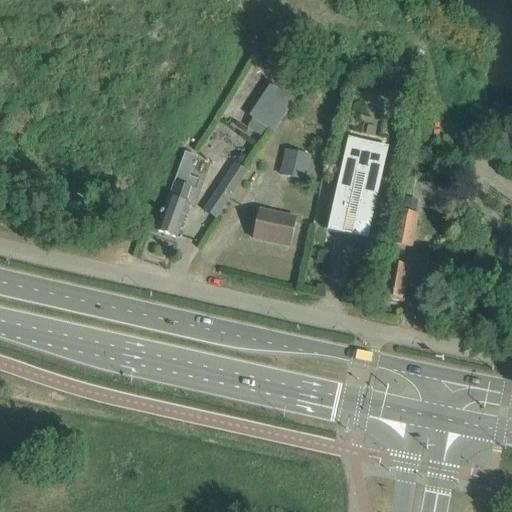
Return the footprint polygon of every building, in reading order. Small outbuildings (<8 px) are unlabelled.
[(253,119),(247,128),(263,139),(268,129),(274,133),(285,116),(261,101),(250,117),(253,119)] [(285,151),(280,175),(304,180),(309,156),(285,151)] [(368,241),(381,180),(392,182),(392,181),(382,179),(386,160),(346,151),(341,170),(331,168),(330,168),(341,171),(328,232),(368,241)] [(163,215),(157,231),(178,239),(190,205),(189,205),(194,190),(197,180),(189,177),(197,156),(185,152),(177,176),(169,198),(164,211),(162,211),(161,214),(163,215)] [(236,166),(222,184),(204,211),(216,219),(234,192),(248,173),(236,166)] [(417,201),(406,199),(404,210),(416,212),(417,201)] [(398,210),(381,298),(405,302),(411,269),(402,267),(405,248),(412,249),(418,214),(398,210)] [(259,211),(253,239),(291,247),(297,220),(259,211)]
